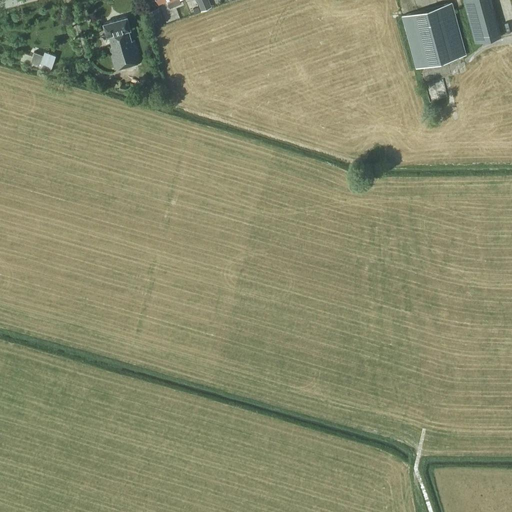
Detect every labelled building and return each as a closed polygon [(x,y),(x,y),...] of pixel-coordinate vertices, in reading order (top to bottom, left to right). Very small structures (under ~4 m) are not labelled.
[(212,6),(209,0),(196,0),(201,11),(212,6)] [(501,36),(491,0),(463,0),(475,43),(501,36)] [(466,54),(452,2),(402,15),(416,68),(466,54)] [(147,12),(154,27),(165,22),(159,7),(147,12)] [(130,29),(127,16),(103,23),(107,35),(109,35),(112,46),(109,47),(115,69),(141,62),(135,40),(131,41),(128,30),(130,29)] [(43,55),(34,51),(30,62),(40,65),(43,55)]
